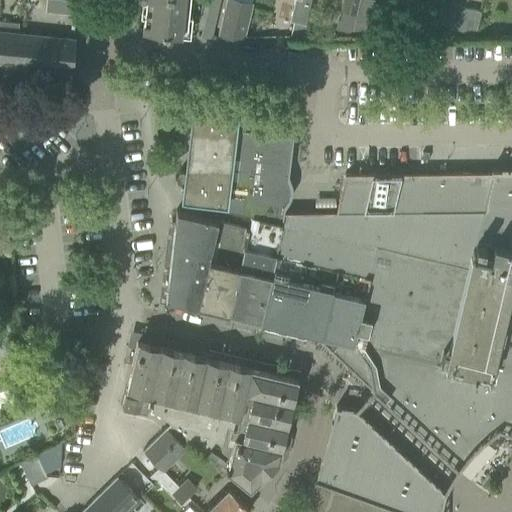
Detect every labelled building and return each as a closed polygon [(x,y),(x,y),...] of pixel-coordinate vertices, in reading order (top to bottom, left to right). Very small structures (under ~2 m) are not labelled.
[(180,34),(183,0),(144,0),(142,30),(180,34)] [(220,0),(209,0),(201,36),(211,38),(220,0)] [(244,37),(252,1),(247,0),(225,0),(217,36),(227,36),(244,37)] [(294,0),(289,20),(293,21),(305,24),(310,1),(306,0),(294,0)] [(356,14),(358,0),(344,0),(342,11),(341,11),(334,36),(351,36),(356,14)] [(373,0),(358,0),(356,14),(351,36),(375,36),(378,19),(370,17),(373,0)] [(441,0),(433,35),(475,35),(481,11),(449,5),(449,0),(441,0)] [(392,32),(398,8),(385,5),(378,35),(392,35),(392,32)] [(408,10),(398,8),(392,32),(406,33),(408,10)] [(72,71),(75,41),(75,39),(18,33),(19,23),(0,20),(0,78),(35,82),(36,72),(34,72),(35,67),(72,71)] [(288,174),(292,134),(241,127),(242,122),(230,120),(230,118),(214,116),(214,113),(204,112),(204,115),(197,114),(189,172),(188,172),(183,171),(178,173),(176,177),(177,182),(181,184),(186,185),(188,185),(186,198),(219,202),(218,207),(250,214),(251,214),(282,222),(285,211),(283,211),(284,206),(276,205),(280,173),(288,174)] [(511,168),(491,168),(490,171),(344,173),(335,211),(294,211),(285,211),(282,222),(260,317),(259,319),(270,322),(310,331),(457,468),(469,452),(482,439),(498,427),(511,431),(511,168)] [(197,304),(217,219),(176,209),(165,297),(195,304),(196,304),(197,304)] [(228,311),(251,214),(250,214),(248,226),(217,219),(197,304),(228,311)] [(260,317),(282,222),(251,214),(228,311),(259,318),(259,317),(260,317)] [(277,458),(297,377),(136,339),(121,403),(155,411),(170,423),(189,438),(249,487),(253,482),(256,484),(268,473),(277,458)] [(34,406),(47,400),(43,390),(29,395),(34,406)] [(336,405),(315,480),(404,511),(438,511),(443,491),(354,408),(336,405)] [(183,444),(189,438),(170,423),(142,450),(163,471),(187,448),(183,444)] [(35,452),(19,460),(30,484),(47,476),(35,452)] [(124,511),(138,498),(130,489),(116,475),(98,493),(117,511),(124,511)] [(187,477),(178,486),(188,496),(197,487),(187,477)] [(404,511),(315,480),(303,511),(404,511)] [(188,496),(178,486),(171,493),(180,503),(188,496)] [(246,511),(249,509),(235,495),(229,489),(205,511),(246,511)] [(117,511),(98,493),(82,509),(80,511),(117,511)]
